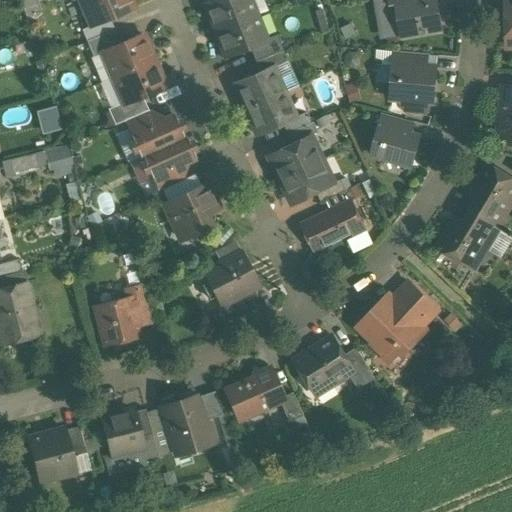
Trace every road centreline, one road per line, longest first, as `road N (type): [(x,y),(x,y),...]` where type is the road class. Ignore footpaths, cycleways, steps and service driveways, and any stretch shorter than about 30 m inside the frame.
road 1 (residential): [(473,0),(465,124),(447,166),(393,255),(310,315)]
road 2 (residential): [(310,315),(241,194),(169,0)]
road 3 (residential): [(310,315),(202,359),(0,411)]
